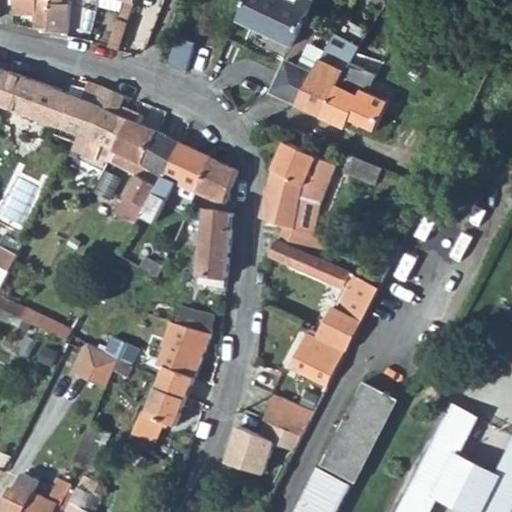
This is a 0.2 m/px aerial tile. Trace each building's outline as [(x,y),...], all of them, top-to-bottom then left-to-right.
[(37,0),(36,28),(51,28),(52,0),(37,0)] [(52,0),(51,28),(68,29),(70,3),(66,2),(65,0),(52,0)] [(125,0),(111,46),(122,49),(136,0),(125,0)] [(314,0),(300,0),(299,2),(293,0),(247,0),(238,18),(293,44),(314,0)] [(315,71),(300,104),(326,116),(351,62),(359,51),(369,32),(353,22),(339,43),(332,39),(315,71)] [(178,36),(169,64),(188,68),(197,40),(178,36)] [(384,59),(366,53),(360,65),(361,75),(374,79),(379,69),(384,59)] [(287,58),(272,90),(300,104),(315,71),(287,58)] [(362,85),(351,80),(355,73),(352,71),(357,65),(351,62),(326,116),(348,126),(352,117),(362,95),(365,88),(363,86),(362,85)] [(0,66),(0,89),(10,73),(0,66)] [(0,111),(4,104),(23,112),(27,114),(28,112),(62,125),(77,95),(12,69),(10,73),(0,89),(0,111)] [(77,95),(62,125),(82,133),(92,137),(107,107),(98,102),(105,85),(89,80),(83,98),(77,95)] [(82,133),(71,154),(77,156),(79,152),(91,158),(90,160),(101,165),(104,160),(108,163),(110,159),(133,118),(119,111),(122,103),(127,93),(105,85),(98,102),(107,107),(92,137),(82,133)] [(377,128),(391,99),(365,88),(362,95),(352,117),(377,128)] [(122,103),(119,111),(133,118),(137,110),(122,103)] [(0,111),(0,114),(18,123),(23,112),(4,104),(0,111)] [(133,118),(110,159),(137,174),(125,195),(137,201),(147,207),(159,186),(166,173),(144,162),(150,152),(160,131),(133,118)] [(456,122),(445,142),(453,146),(464,126),(456,122)] [(182,141),(160,131),(150,152),(144,162),(166,173),(182,141)] [(434,137),(414,177),(432,185),(437,174),(453,146),(445,142),(434,137)] [(276,169),(264,216),(285,223),(279,239),(303,250),(326,259),(335,239),(316,232),(298,225),(304,194),(322,201),(339,163),(288,140),(276,169)] [(147,207),(142,215),(156,223),(173,190),(179,181),(199,191),(214,157),(182,141),(166,173),(159,186),(147,207)] [(384,165),(352,152),(346,170),(377,183),(384,165)] [(214,157),(199,191),(226,204),(238,175),(238,171),(237,168),(214,157)] [(98,188),(114,195),(124,173),(107,166),(98,188)] [(405,173),(401,183),(426,197),(432,185),(414,177),(405,173)] [(179,181),(173,190),(196,201),(199,191),(179,181)] [(298,225),(316,232),(322,201),(304,194),(298,225)] [(137,201),(127,220),(136,226),(142,215),(147,207),(137,201)] [(208,208),(203,273),(228,277),(234,211),(208,208)] [(303,250),(279,239),(273,252),(346,288),(321,334),(349,348),(381,286),(364,277),(343,267),(326,259),(303,250)] [(0,294),(1,293),(21,254),(0,242),(0,294)] [(146,257),(141,267),(159,277),(164,267),(146,257)] [(203,273),(202,283),(228,286),(228,277),(203,273)] [(1,293),(0,294),(0,306),(22,318),(29,306),(1,293)] [(152,300),(149,313),(171,320),(174,307),(152,300)] [(174,307),(171,320),(172,320),(179,322),(183,306),(175,304),(174,307)] [(29,306),(22,318),(42,327),(47,315),(29,306)] [(183,306),(179,322),(212,333),(214,333),(215,315),(183,306)] [(160,364),(165,366),(196,377),(212,333),(179,322),(172,320),(167,338),(165,337),(162,345),(167,347),(160,364)] [(135,328),(121,358),(132,364),(147,334),(135,328)] [(312,329),(293,367),(330,385),(338,369),(349,348),(321,334),(312,329)] [(121,358),(90,343),(75,373),(108,388),(121,358)] [(160,378),(157,387),(188,398),(196,377),(165,366),(160,378)] [(146,413),(137,433),(156,440),(164,420),(177,425),(188,398),(157,387),(146,413)] [(277,397),(267,419),(288,429),(303,436),(315,415),(277,397)] [(397,511),(427,511),(438,493),(475,511),(508,511),(511,506),(511,444),(497,473),(458,453),(477,416),(452,404),(397,511)] [(93,420),(76,463),(91,469),(106,430),(100,427),(99,423),(93,420)] [(266,476),(278,439),(240,427),(228,464),(266,476)] [(288,429),(281,443),(296,451),(303,436),(288,429)] [(336,511),(352,483),(319,467),(296,511),(336,511)] [(0,511),(54,511),(60,501),(64,502),(73,483),(70,481),(60,477),(50,497),(35,490),(41,479),(24,471),(17,486),(13,485),(0,511)] [(96,511),(108,489),(100,485),(99,482),(85,475),(65,511),(62,511),(61,511),(96,511)]
